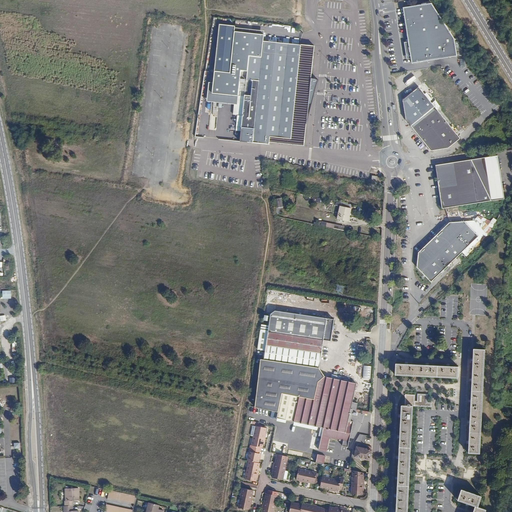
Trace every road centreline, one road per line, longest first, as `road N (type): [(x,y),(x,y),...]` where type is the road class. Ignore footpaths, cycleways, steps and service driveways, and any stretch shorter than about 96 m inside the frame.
road 1 (track): [(241,408),(269,228),(260,196),(188,179),(205,0)]
road 2 (tertiary): [(0,132),(28,327),(38,511)]
road 3 (tertiary): [(371,505),(391,171)]
road 4 (tertiary): [(392,152),(373,0)]
road 5 (unknown): [(376,432),(335,454),(280,424),(239,417)]
